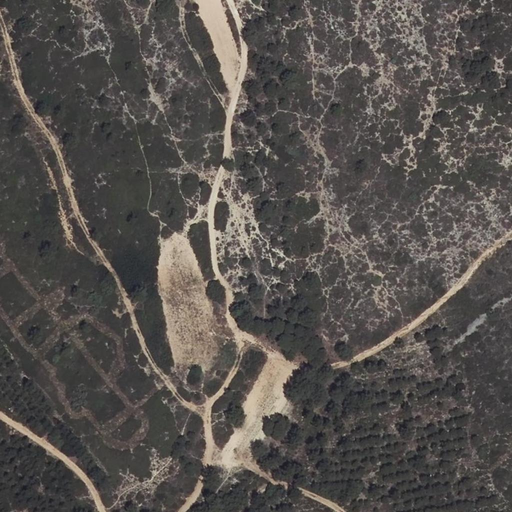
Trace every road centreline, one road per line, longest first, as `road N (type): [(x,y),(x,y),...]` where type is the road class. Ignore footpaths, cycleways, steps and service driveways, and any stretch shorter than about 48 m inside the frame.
road 1 (track): [(173,511),(201,475),(207,404),(228,380),(234,336),(214,278),(211,222),(239,75),(241,31),(227,0)]
road 2 (track): [(0,18),(19,84),(81,227),(154,366),(177,400),(206,413)]
road 3 (track): [(511,229),(442,297),(335,369),(304,366),(234,336)]
road 4 (track): [(0,414),(70,458),(103,511)]
